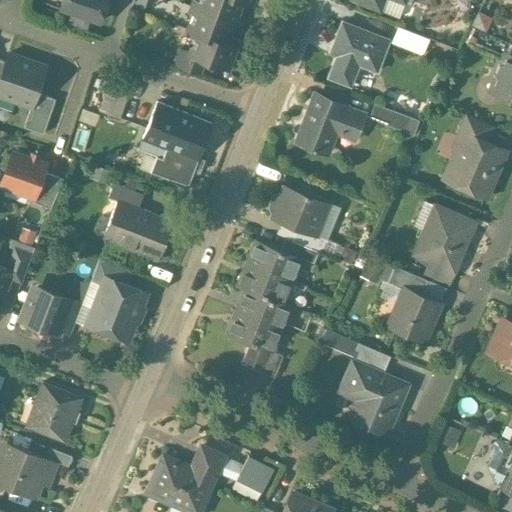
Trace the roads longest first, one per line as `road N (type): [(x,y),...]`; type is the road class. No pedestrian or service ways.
road 1 (residential): [(156,371),(261,116)]
road 2 (residential): [(156,371),(402,480)]
road 3 (residential): [(402,480),(482,291)]
road 4 (residential): [(261,116),(105,57)]
road 5 (residential): [(145,398),(0,340)]
road 6 (residential): [(91,511),(145,398)]
road 7 (residential): [(261,116),(306,0)]
